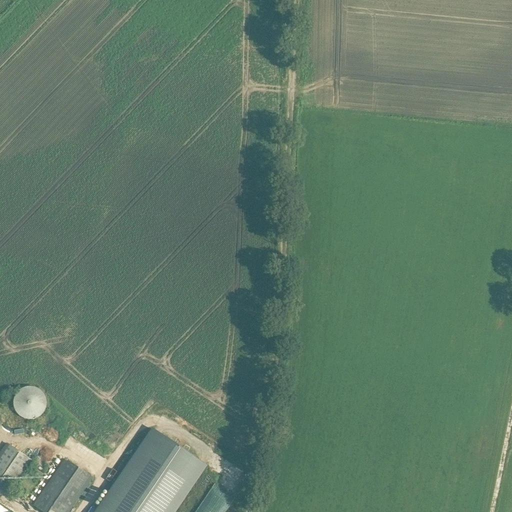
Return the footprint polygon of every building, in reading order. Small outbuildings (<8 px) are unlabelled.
[(17,388),(17,418),(44,418),(44,389),(17,388)] [(173,511),(206,465),(154,430),(98,511),(173,511)] [(10,445),(0,460),(0,482),(11,490),(31,460),(10,445)] [(66,459),(40,497),(34,506),(43,511),(69,511),(93,477),(66,459)] [(13,511),(0,502),(0,511),(13,511)]
